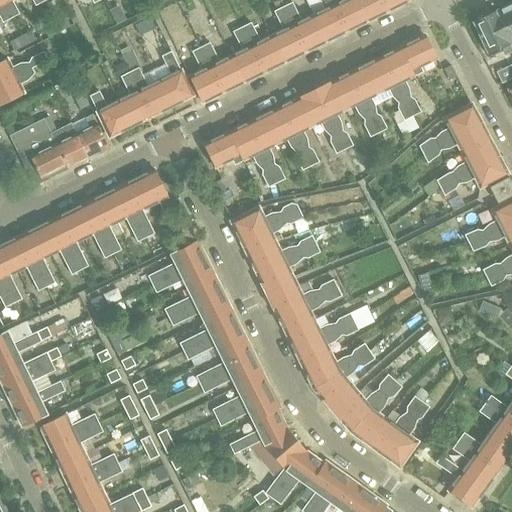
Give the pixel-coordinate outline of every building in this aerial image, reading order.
[(2,0),(0,0),(0,17),(2,22),(12,17),(2,0)] [(2,0),(12,17),(20,13),(12,0),(2,0)] [(283,30),(272,35),(284,60),(305,50),(280,0),(272,0),(277,9),(274,11),(283,30)] [(280,0),(305,50),(326,40),(313,15),(312,15),(305,0),(294,0),(292,1),(291,0),(280,0)] [(319,0),(324,9),(313,15),(326,40),(346,30),(331,0),(319,0)] [(342,0),(331,0),(346,30),(367,20),(357,0),(342,0)] [(357,0),(367,20),(388,10),(382,0),(357,0)] [(382,0),(388,10),(406,0),(382,0)] [(511,2),(506,5),(494,11),(511,48),(511,2)] [(109,10),(116,24),(125,20),(118,6),(109,10)] [(486,52),(500,46),(504,54),(511,49),(511,48),(494,11),(472,21),(486,52)] [(70,25),(66,16),(54,22),(59,31),(70,25)] [(59,31),(54,22),(43,28),(48,37),(59,31)] [(251,22),(242,26),(264,71),(284,60),(272,35),(261,40),(251,22)] [(242,50),(231,55),(243,81),(264,71),(242,26),(233,31),(242,50)] [(25,44),(36,39),(31,30),(20,35),(25,44)] [(14,50),(25,44),(20,35),(9,41),(14,50)] [(400,50),(413,75),(422,70),(419,65),(436,57),(426,37),(400,50)] [(210,42),(201,47),(223,91),(243,81),(231,55),(219,61),(210,42)] [(223,91),(201,47),(192,51),(201,70),(189,76),(202,101),(223,91)] [(0,61),(0,82),(48,59),(43,50),(31,57),(29,61),(20,62),(12,67),(7,58),(0,61)] [(400,50),(383,58),(413,116),(421,112),(415,99),(409,97),(408,87),(404,79),(413,75),(400,50)] [(171,74),(159,80),(171,105),(192,95),(180,70),(181,69),(171,51),(161,55),(171,74)] [(383,58),(366,67),(379,92),(387,88),(391,97),(398,102),(397,107),(404,120),(413,116),(383,58)] [(48,59),(0,82),(0,103),(24,92),(20,83),(28,79),(34,71),(32,67),(48,59)] [(121,76),(129,72),(124,62),(114,67),(119,77),(121,76)] [(451,65),(444,68),(449,79),(456,92),(462,89),(457,76),(451,65)] [(139,67),(129,72),(151,115),(171,105),(159,80),(148,85),(139,67)] [(379,92),(366,67),(349,75),(378,132),(387,128),(381,115),(375,113),(375,103),(371,96),(379,92)] [(129,94),(118,100),(130,125),(151,115),(129,72),(121,76),(129,94)] [(332,82),(331,82),(345,108),(350,119),(359,114),(364,118),(364,124),(370,136),(378,132),(349,75),(332,83),(332,82)] [(331,82),(314,91),(345,149),(353,145),(347,132),(342,129),(342,122),(337,112),(345,108),(331,82)] [(90,95),(97,111),(97,110),(110,135),(130,125),(118,100),(107,106),(99,91),(90,95)] [(299,100),(298,100),(311,125),(319,121),(323,129),(331,135),(330,140),(336,153),(345,149),(314,91),(298,99),(299,100)] [(83,93),(74,98),(80,109),(89,105),(83,93)] [(298,100),(281,108),(310,165),(318,161),(313,149),(307,147),(307,138),(303,129),(311,125),(298,100)] [(412,150),(414,154),(480,122),(472,104),(445,118),(450,127),(441,132),(436,139),(430,137),(418,145),(419,147),(412,150)] [(281,108),(264,117),(277,142),(286,138),(290,146),(297,152),(296,157),(302,169),(310,165),(281,108)] [(89,126),(77,132),(76,132),(89,157),(110,147),(93,112),(84,117),(89,126)] [(264,117),(247,125),(276,182),(285,178),(278,165),(274,163),(273,154),(269,146),(277,142),(264,117)] [(19,132),(30,155),(41,177),(66,165),(67,168),(89,157),(76,132),(77,132),(72,123),(50,133),(43,120),(19,132)] [(480,122),(414,154),(417,159),(424,155),(428,162),(439,154),(441,149),(449,149),(458,144),(462,152),(489,139),(480,122)] [(247,125),(231,133),(243,159),(252,154),(256,163),(262,169),(262,174),(268,186),(276,182),(247,125)] [(243,159),(231,133),(205,146),(215,166),(232,158),(234,163),(243,159)] [(436,179),(439,184),(498,156),(489,139),(462,152),(467,160),(458,165),(453,172),(448,172),(436,179)] [(498,156),(439,184),(444,194),(455,188),(458,182),(466,183),(476,178),(480,187),(507,173),(498,156)] [(155,169),(138,178),(151,204),(159,200),(167,217),(176,212),(155,169)] [(511,195),(511,182),(509,177),(489,187),(497,203),(511,195)] [(138,178),(121,186),(146,236),(155,232),(143,208),(151,204),(138,178)] [(213,183),(218,194),(225,191),(226,190),(221,179),(213,183)] [(121,186),(105,194),(123,232),(131,228),(137,240),(146,236),(121,186)] [(105,194),(88,203),(112,253),(120,249),(116,238),(123,235),(122,232),(123,232),(105,194)] [(464,234),(468,242),(511,220),(511,199),(492,210),(497,219),(489,223),(484,230),(477,228),(464,234)] [(232,220),(241,239),(300,210),(297,203),(291,202),(283,206),(280,212),(270,213),(263,216),(258,207),(232,220)] [(88,203),(72,210),(85,237),(93,233),(98,242),(105,256),(112,253),(88,203)] [(72,210),(55,219),(80,269),(88,265),(81,249),(77,241),(85,237),(72,210)] [(249,256),(276,243),(272,234),(279,230),(285,223),(291,223),(303,217),(300,210),(241,239),(249,256)] [(80,269),(55,219),(38,227),(51,253),(60,249),(71,273),(80,269)] [(511,220),(468,242),(472,251),(486,245),(488,241),(498,241),(502,248),(510,244),(510,243),(511,242),(511,220)] [(186,241),(195,236),(190,225),(181,230),(186,241)] [(38,227),(22,235),(47,286),(54,282),(47,265),(43,257),(51,253),(38,227)] [(276,243),(249,256),(257,272),(316,243),(312,234),(299,240),(297,246),(287,248),(280,251),(276,243)] [(22,235),(5,243),(18,270),(27,265),(31,274),(38,290),(47,286),(22,235)] [(161,279),(206,257),(197,240),(170,253),(174,262),(167,266),(157,271),(161,279)] [(482,269),(486,276),(511,263),(511,242),(510,243),(510,244),(511,247),(511,254),(505,258),(501,263),(494,262),(482,269)] [(5,243),(0,245),(0,275),(13,302),(22,298),(10,274),(18,270),(5,243)] [(316,243),(257,272),(268,294),(295,281),(289,268),(297,263),(302,256),(308,256),(320,251),(316,243)] [(187,287),(214,274),(206,257),(161,279),(165,288),(174,283),(183,279),(187,287)] [(416,269),(422,283),(436,277),(430,263),(416,269)] [(511,263),(486,276),(491,286),(502,280),(506,276),(511,275),(511,263)] [(177,312),(222,290),(214,274),(187,287),(191,295),(173,304),(177,312)] [(0,275),(0,295),(5,306),(13,302),(0,275)] [(295,281),(268,294),(279,315),(337,286),(333,278),(322,284),(319,289),(307,291),(301,294),(295,281)] [(337,286),(279,315),(287,333),(314,319),(310,311),(317,308),(324,300),(330,300),(341,294),(337,286)] [(203,320),(230,307),(222,290),(177,312),(182,320),(190,317),(199,312),(203,320)] [(511,298),(511,290),(500,293),(503,302),(511,298)] [(99,296),(95,298),(106,320),(110,318),(99,296)] [(106,320),(95,298),(90,300),(101,322),(106,320)] [(478,311),(496,318),(497,316),(500,308),(483,300),(478,311)] [(452,319),(449,306),(436,309),(439,322),(452,319)] [(183,351),(238,323),(230,307),(203,320),(208,329),(179,343),(183,351)] [(497,316),(507,326),(511,321),(511,314),(505,308),(497,316)] [(314,319),(287,333),(296,350),(354,320),(350,312),(339,318),(335,323),(324,325),(318,328),(314,319)] [(354,320),(296,350),(304,367),(331,353),(327,345),(334,341),(341,334),(347,334),(358,329),(354,320)] [(220,353),(247,340),(238,323),(183,351),(187,359),(216,345),(220,353)] [(51,336),(46,326),(37,331),(39,337),(41,341),(51,336)] [(8,330),(0,333),(0,359),(17,351),(16,349),(39,337),(37,331),(35,328),(12,339),(8,330)] [(116,329),(111,331),(122,353),(127,350),(116,329)] [(122,353),(111,331),(107,333),(118,355),(122,353)] [(437,341),(428,331),(416,341),(425,352),(437,341)] [(200,384),(255,356),(247,340),(220,353),(224,361),(196,375),(200,384)] [(331,353),(304,367),(313,385),(370,350),(364,342),(354,349),(351,355),(341,357),(335,362),(331,353)] [(50,360),(60,355),(56,347),(46,351),(50,360)] [(96,354),(101,363),(111,358),(106,349),(96,354)] [(370,350),(313,385),(332,408),(335,411),(358,392),(355,389),(352,385),(363,374),(357,366),(358,365),(364,365),(375,358),(370,350)] [(17,351),(0,359),(0,377),(3,384),(50,360),(46,351),(23,362),(17,351)] [(511,369),(510,368),(493,355),(482,370),(494,378),(497,375),(502,379),(506,374),(511,378),(511,369)] [(135,365),(131,356),(121,361),(125,370),(135,365)] [(236,386),(263,373),(255,356),(200,384),(204,392),(232,378),(236,386)] [(50,360),(3,384),(13,404),(37,392),(32,381),(55,370),(50,360)] [(58,368),(37,378),(42,389),(63,379),(58,368)] [(120,378),(116,369),(106,374),(110,383),(120,378)] [(216,417),(271,390),(263,373),(236,386),(225,392),(229,400),(212,409),(216,417)] [(358,392),(335,411),(351,430),(395,379),(388,373),(379,383),(377,390),(369,394),(364,400),(358,392)] [(395,379),(351,430),(368,443),(386,418),(378,413),(384,406),(387,397),(393,395),(401,386),(395,379)] [(143,380),(133,385),(137,394),(146,389),(147,389),(143,380)] [(37,392),(13,404),(23,425),(47,413),(42,403),(66,392),(62,382),(38,393),(37,392)] [(276,408),(280,407),(271,390),(216,417),(220,425),(239,416),(249,412),(253,420),(276,408)] [(125,409),(134,405),(129,395),(120,399),(125,409)] [(149,395),(140,399),(145,410),(154,405),(149,395)] [(386,418),(368,443),(384,454),(422,401),(414,395),(407,406),(406,411),(398,417),(394,424),(386,418)] [(485,403),(511,422),(511,401),(508,407),(491,395),(485,403)] [(422,401),(384,454),(399,465),(416,441),(408,435),(414,427),(417,419),(422,417),(430,406),(422,401)] [(489,434),(511,450),(511,448),(511,422),(485,403),(479,411),(496,423),(489,434)] [(130,419),(139,415),(134,405),(125,409),(130,419)] [(154,405),(145,410),(150,419),(159,415),(154,405)] [(65,413),(40,425),(50,445),(98,421),(99,422),(110,417),(105,408),(94,413),(83,419),(78,407),(65,413)] [(234,453),(263,439),(286,428),(276,408),(253,420),(258,430),(229,444),(234,453)] [(98,421),(50,445),(59,465),(84,452),(79,443),(103,431),(99,422),(98,421)] [(286,428),(263,439),(266,446),(265,446),(283,469),(273,483),(266,493),(272,497),(306,452),(286,428)] [(157,434),(162,444),(171,439),(166,430),(157,434)] [(458,440),(498,468),(511,450),(489,434),(481,444),(464,432),(458,440)] [(154,445),(149,435),(140,440),(145,450),(154,445)] [(171,439),(162,444),(167,453),(176,449),(171,439)] [(463,470),(485,486),(498,468),(458,440),(452,448),(470,460),(463,470)] [(150,460),(159,455),(154,445),(145,450),(150,460)] [(84,452),(59,465),(69,485),(117,461),(114,453),(90,464),(84,452)] [(306,452),(272,497),(280,503),(293,487),(298,479),(307,485),(322,464),(306,452)] [(485,486),(463,470),(441,454),(435,462),(457,478),(448,490),(470,506),(485,486)] [(175,470),(185,465),(180,456),(171,461),(175,470)] [(117,461),(69,485),(79,505),(103,492),(98,482),(130,467),(126,458),(117,461)] [(311,511),(340,472),(325,461),(322,464),(307,485),(315,491),(304,507),(311,511)] [(159,478),(169,474),(164,464),(154,468),(159,478)] [(337,507),(355,483),(340,472),(311,511),(322,511),(330,502),(337,507)] [(182,479),(186,487),(198,481),(194,473),(182,479)] [(356,511),(370,493),(355,483),(337,507),(344,511),(356,511)] [(253,496),(258,504),(267,498),(262,490),(253,496)] [(103,492),(79,505),(82,511),(113,511),(136,500),(132,492),(108,504),(103,492)] [(380,511),(386,505),(370,493),(356,511),(380,511)] [(136,500),(113,511),(137,511),(149,506),(145,498),(137,502),(136,500)]
